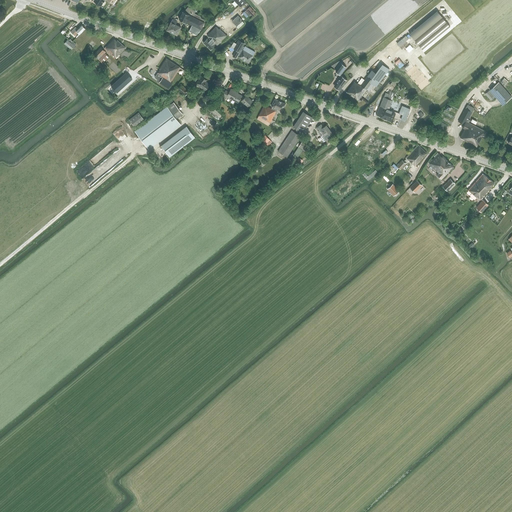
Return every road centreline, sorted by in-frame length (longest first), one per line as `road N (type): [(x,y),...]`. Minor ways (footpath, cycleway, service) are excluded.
road 1 (tertiary): [(511,171),(31,0)]
road 2 (track): [(0,266),(211,101),(230,73)]
